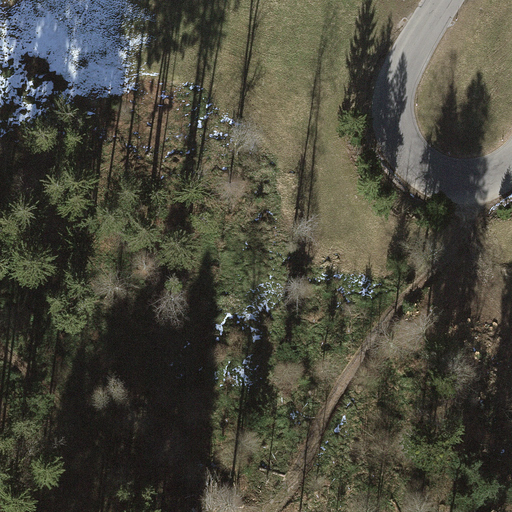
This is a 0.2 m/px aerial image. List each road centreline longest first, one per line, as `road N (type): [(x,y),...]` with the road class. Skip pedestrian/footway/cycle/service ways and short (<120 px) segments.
road 1 (track): [(472,182),(454,248),(389,313),(272,511)]
road 2 (tertiary): [(511,161),(472,182),(445,185),(417,172),(396,149),(388,114),(398,69),(439,0)]
